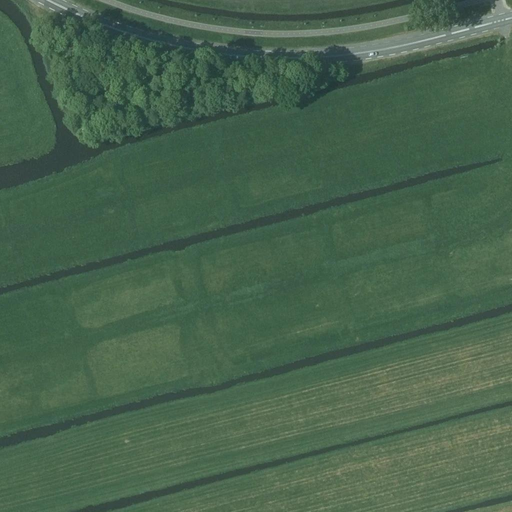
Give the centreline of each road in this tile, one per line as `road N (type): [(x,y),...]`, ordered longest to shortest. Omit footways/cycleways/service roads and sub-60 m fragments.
road 1 (track): [(0,362),(454,240),(511,213)]
road 2 (secondary): [(50,0),(144,39),(261,58),(377,52),(511,19)]
